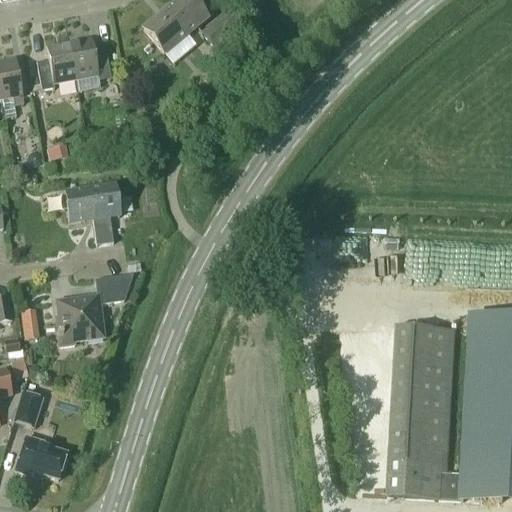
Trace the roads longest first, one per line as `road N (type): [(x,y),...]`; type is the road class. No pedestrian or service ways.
road 1 (primary): [(113,511),(156,372),(225,224),(305,111),(422,0)]
road 2 (residential): [(0,276),(121,261)]
